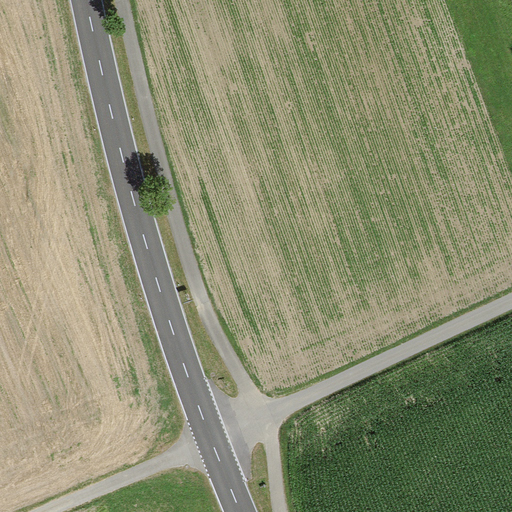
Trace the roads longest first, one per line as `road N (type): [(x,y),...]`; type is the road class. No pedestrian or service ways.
road 1 (tertiary): [(86,0),(176,338),(244,511)]
road 2 (track): [(266,415),(511,301)]
road 3 (track): [(45,511),(266,415)]
